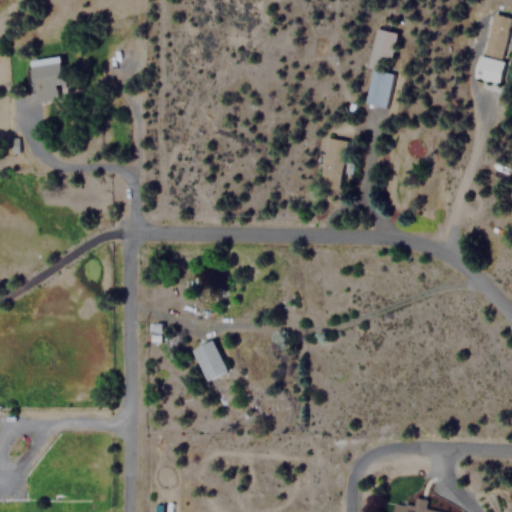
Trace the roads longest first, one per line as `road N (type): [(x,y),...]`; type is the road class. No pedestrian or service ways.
road 1 (residential): [(146,234),(386,236),(434,247),(479,279),(511,319)]
road 2 (residential): [(146,234),(128,265),(126,511)]
road 3 (residential): [(511,452),(388,451),(353,468)]
